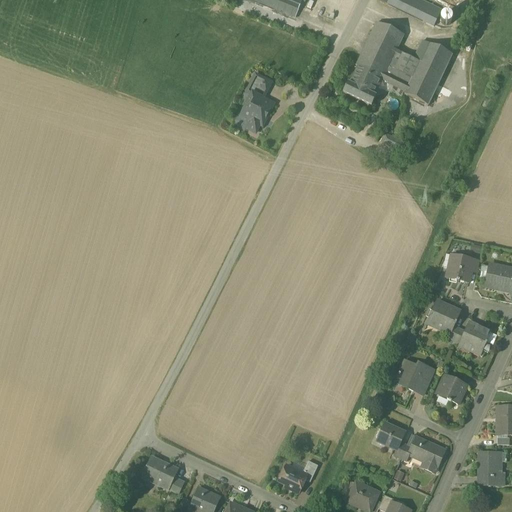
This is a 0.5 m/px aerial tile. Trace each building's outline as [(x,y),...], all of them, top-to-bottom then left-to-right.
[(302,1),(299,0),(249,0),(295,19),(302,1)] [(399,0),(378,0),(395,8),(399,0)] [(430,5),(419,0),(399,0),(395,8),(422,21),(430,5)] [(440,10),(430,5),(422,21),(432,26),(440,10)] [(450,21),(450,19),(450,16),(449,14),(447,13),(444,13),(442,13),(440,14),(439,16),(438,19),(439,21),(440,23),(442,24),(444,25),(447,24),(449,23),(450,21)] [(402,35),(375,23),(355,66),(357,67),(353,76),(378,87),(381,81),(385,72),(402,35)] [(451,54),(421,40),(403,80),(409,83),(405,93),(404,95),(427,106),(428,104),(431,97),(451,54)] [(403,80),(385,72),(381,81),(386,84),(404,92),(405,93),(409,83),(403,80)] [(251,96),(241,116),(251,122),(247,130),(255,134),(260,126),(262,127),(264,124),(263,124),(265,120),(266,120),(273,105),(263,100),(271,84),(255,76),(246,93),(251,96)] [(378,87),(353,76),(349,84),(347,83),(342,94),(371,107),(375,97),(378,98),(380,95),(375,93),(378,87)] [(404,92),(386,84),(383,90),(401,98),(404,92)] [(447,105),(431,97),(428,104),(443,112),(447,105)] [(411,148),(385,134),(380,143),(407,156),(411,148)] [(473,261),(451,256),(446,280),(456,282),(456,283),(458,284),(459,283),(468,285),(471,273),(473,261)] [(479,263),(473,261),(471,273),(477,275),(479,263)] [(511,271),(489,267),(484,288),(511,294),(511,290),(511,271)] [(460,314),(437,303),(436,303),(426,326),(449,336),(450,336),(453,329),(454,326),(455,327),(456,324),(460,314)] [(490,333),(469,324),(464,334),(459,345),(458,348),(459,348),(480,357),(485,347),(486,347),(487,344),(492,347),(496,337),(490,335),(490,333)] [(453,329),(450,336),(449,336),(448,339),(454,342),(459,331),(453,329)] [(459,331),(454,342),(459,345),(464,334),(459,331)] [(417,368),(405,363),(400,375),(399,375),(398,376),(399,376),(396,385),(401,387),(403,384),(408,387),(407,390),(413,393),(415,390),(419,392),(428,370),(418,365),(417,368)] [(462,373),(447,366),(443,376),(445,377),(457,383),(462,373)] [(419,392),(417,395),(423,397),(434,372),(428,370),(419,392)] [(457,383),(445,377),(441,386),(443,387),(439,397),(449,401),(448,403),(451,404),(451,402),(457,405),(462,395),(466,387),(457,383)] [(394,404),(383,400),(380,407),(391,412),(394,404)] [(511,408),(498,408),(497,436),(511,435),(511,408)] [(402,433),(385,425),(378,440),(386,444),(385,447),(396,452),(397,452),(400,444),(401,442),(399,441),(402,433)] [(444,453),(416,440),(412,450),(409,456),(410,457),(424,463),(421,469),(435,475),(444,453)] [(400,444),(397,452),(396,452),(394,457),(401,460),(407,447),(400,444)] [(407,447),(401,460),(407,463),(410,457),(409,456),(412,450),(407,447)] [(499,455),(479,455),(479,487),(503,487),(503,477),(499,477),(499,455)] [(178,471),(151,459),(147,467),(149,468),(144,480),(145,479),(161,485),(160,487),(169,491),(174,479),(178,471)] [(318,467),(308,463),(302,475),(307,477),(305,481),(310,484),(318,467)] [(302,475),(286,468),(279,483),(286,486),(285,488),(299,495),(305,481),(307,477),(302,475)] [(184,484),(174,479),(169,491),(179,495),(184,484)] [(356,484),(347,504),(365,511),(370,511),(376,501),(379,495),(356,484)] [(214,511),(220,500),(198,491),(192,505),(190,510),(193,511),(194,511),(214,511)] [(393,501),(384,497),(381,503),(378,510),(382,511),(388,511),(391,505),(392,504),(393,501)] [(183,501),(177,511),(192,511),(193,511),(190,510),(192,505),(183,501)] [(381,503),(376,501),(370,511),(377,511),(378,510),(381,503)]
